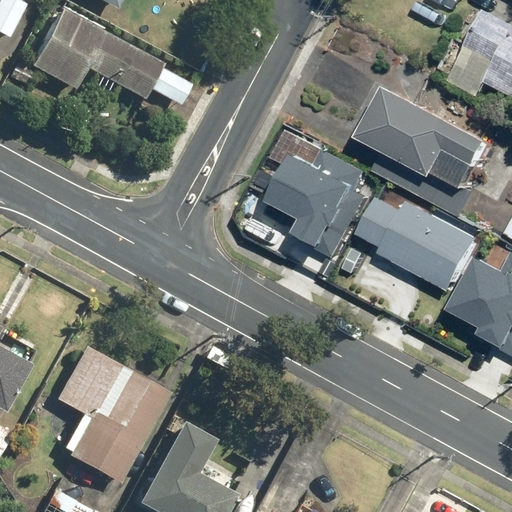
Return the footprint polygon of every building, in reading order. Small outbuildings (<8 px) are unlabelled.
[(26,4),(18,0),(0,0),(0,32),(9,37),(26,4)] [(101,0),(117,8),(121,0),(101,0)] [(482,96),(491,80),(511,91),(511,14),(496,6),(454,80),(482,96)] [(164,63),(62,8),(31,64),(75,88),(87,67),(145,98),(150,88),(180,104),(192,84),(162,67),(164,63)] [(41,73),(19,60),(10,76),(32,89),(41,73)] [(487,142),(384,87),(356,138),(431,178),(445,151),(474,167),(487,142)] [(305,149),(281,193),(309,208),(300,224),(330,241),(370,166),(326,143),(319,156),(305,149)] [(389,246),(386,251),(456,289),(484,236),(415,198),(410,208),(385,194),(364,232),(389,246)] [(488,253),(461,303),(479,313),(473,324),(511,344),(511,259),(509,265),(488,253)] [(0,325),(1,325),(0,324),(0,407),(5,410),(32,362),(27,360),(33,350),(0,331),(0,325)] [(120,481),(170,391),(85,344),(56,397),(82,411),(63,446),(70,450),(68,453),(120,481)] [(216,437),(183,419),(138,500),(160,511),(226,511),(237,492),(198,470),(216,437)] [(0,450),(11,432),(0,425),(0,450)] [(99,511),(64,493),(53,511),(99,511)]
